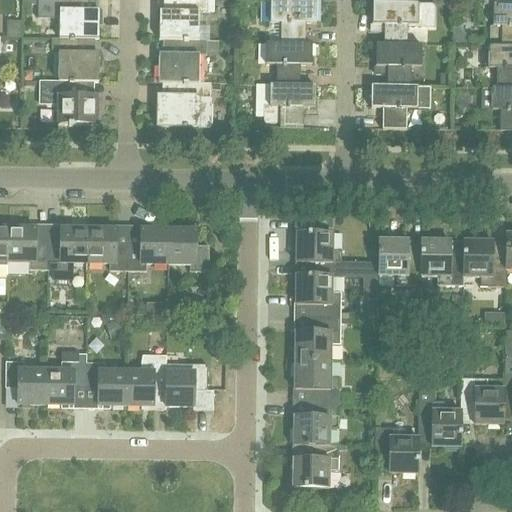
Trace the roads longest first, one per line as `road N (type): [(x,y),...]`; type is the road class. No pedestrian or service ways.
road 1 (residential): [(0,511),(7,461),(32,448),(246,451)]
road 2 (residential): [(246,451),(250,185)]
road 3 (residential): [(344,186),(347,0)]
road 4 (residential): [(129,183),(129,0)]
road 5 (tertiary): [(511,188),(344,186)]
road 6 (tertiary): [(129,183),(0,181)]
road 7 (tertiary): [(250,185),(129,183)]
